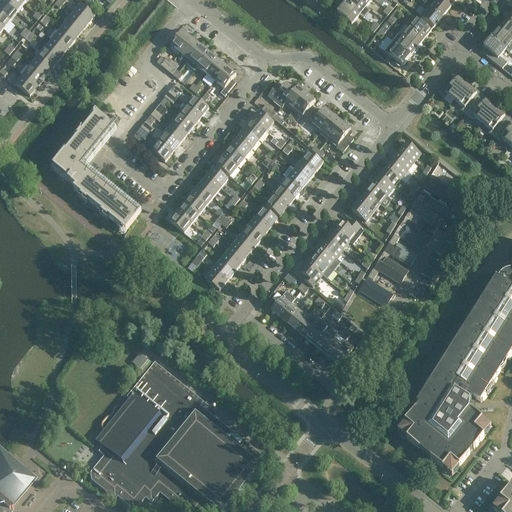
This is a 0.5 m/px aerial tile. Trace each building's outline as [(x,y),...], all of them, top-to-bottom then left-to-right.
[(25,5),(18,0),(5,0),(3,2),(17,14),(25,5)] [(366,8),(355,0),(349,0),(345,5),(359,17),(366,8)] [(373,0),(372,0),(355,0),(366,8),(373,0)] [(455,4),(449,0),(436,0),(435,2),(448,13),(455,4)] [(17,14),(3,2),(0,6),(0,14),(10,23),(17,14)] [(63,7),(58,2),(55,6),(60,11),(63,7)] [(448,13),(435,2),(428,10),(441,21),(448,13)] [(359,17),(345,5),(337,15),(339,17),(338,18),(342,22),(343,21),(351,27),(359,17)] [(95,18),(81,6),(74,15),(88,27),(95,18)] [(441,21),(428,10),(421,19),(434,29),(441,21)] [(10,23),(0,14),(0,29),(3,32),(10,23)] [(41,18),(36,14),(33,18),(38,22),(41,18)] [(88,27),(74,15),(67,24),(81,36),(88,27)] [(431,33),(417,22),(413,18),(405,27),(410,31),(424,42),(431,33)] [(49,24),(44,20),(40,24),(46,28),(49,24)] [(511,27),(506,22),(498,31),(511,41),(511,27)] [(81,36),(67,24),(60,33),(74,45),(81,36)] [(424,42),(410,31),(403,39),(417,50),(424,42)] [(511,43),(511,41),(498,31),(491,40),(506,51),(511,43)] [(23,33),(20,37),(24,40),(25,41),(26,41),(28,37),(23,33)] [(74,45),(60,33),(52,42),(66,53),(74,45)] [(174,49),(180,54),(191,40),(182,33),(171,47),(169,49),(172,52),(174,49)] [(417,50),(403,39),(398,35),(392,43),(392,44),(410,58),(417,50)] [(191,40),(180,54),(186,59),(184,61),(187,64),(189,61),(200,47),(191,40)] [(506,51),(491,40),(484,49),(485,50),(483,54),(486,56),(486,57),(501,69),(506,63),(500,58),(506,51)] [(66,53),(52,42),(45,51),(59,62),(66,53)] [(392,44),(385,53),(389,56),(388,57),(397,64),(395,66),(399,69),(400,67),(402,69),(410,58),(392,44)] [(187,64),(186,65),(195,72),(198,69),(209,55),(200,47),(189,61),(187,64)] [(59,62),(45,51),(38,60),(52,71),(59,62)] [(209,55),(198,69),(207,76),(218,62),(209,55)] [(161,59),(157,64),(161,67),(161,66),(167,71),(168,70),(174,63),(168,58),(165,62),(161,59)] [(52,71),(38,60),(31,69),(45,80),(52,71)] [(218,62),(207,76),(216,83),(227,69),(218,62)] [(174,63),(168,70),(174,75),(172,77),(175,79),(179,74),(176,72),(176,71),(179,67),(174,63)] [(6,67),(0,74),(5,78),(11,71),(6,67)] [(45,80),(31,69),(24,78),(38,89),(45,80)] [(227,69),(216,83),(225,90),(221,95),(225,98),(236,84),(233,81),(236,77),(227,69)] [(446,95),(455,103),(467,88),(458,80),(457,80),(452,77),(439,93),(444,97),(446,95)] [(38,89),(24,78),(16,87),(30,98),(38,89)] [(285,105),(287,106),(300,90),(298,88),(295,92),(287,85),(282,91),(277,87),(268,98),(282,109),(285,105)] [(193,93),(197,96),(201,91),(197,88),(193,93)] [(477,96),(467,88),(455,103),(463,110),(462,112),(467,116),(477,104),(473,101),(477,96)] [(300,90),(287,106),(297,115),(310,98),(300,90)] [(209,110),(195,99),(193,97),(190,100),(193,102),(188,108),(202,119),(209,110)] [(310,98),(297,115),(307,123),(315,113),(310,109),(316,103),(310,98)] [(481,108),(477,104),(467,116),(472,120),(474,118),(483,125),(495,110),(485,102),(481,108)] [(262,111),(271,118),(275,114),(266,106),(262,111)] [(160,108),(154,117),(161,122),(167,113),(160,108)] [(202,119),(188,108),(183,114),(180,112),(178,115),(195,128),(202,119)] [(320,117),(315,113),(307,123),(317,131),(330,115),(325,110),(320,117)] [(505,118),(495,110),(483,125),(491,132),(490,134),(495,139),(505,127),(501,124),(505,118)] [(274,125),(260,113),(252,123),(267,134),(274,125)] [(140,215),(82,168),(115,129),(97,115),(52,170),(127,231),(140,215)] [(195,128),(178,115),(176,118),(178,120),(173,126),(187,137),(195,128)] [(330,115),(317,131),(327,139),(341,123),(330,115)] [(117,126),(121,121),(115,116),(111,121),(117,126)] [(152,116),(148,120),(153,124),(157,120),(152,116)] [(267,134),(252,123),(245,131),(260,143),(267,134)] [(341,123),(327,139),(337,148),(336,149),(343,155),(354,141),(353,141),(349,138),(349,137),(351,135),(351,133),(350,132),(351,131),(341,123)] [(187,137),(173,126),(168,132),(166,130),(164,133),(180,146),(187,137)] [(279,127),(275,133),(274,132),(271,135),(279,141),(286,132),(279,127)] [(511,127),(509,131),(505,127),(495,139),(501,143),(502,141),(511,148),(511,146),(511,127)] [(260,143),(245,131),(238,140),(235,137),(235,138),(252,152),(260,143)] [(180,146),(164,133),(162,135),(164,137),(159,143),(173,155),(180,146)] [(252,152),(235,138),(233,140),(233,143),(235,144),(231,149),(245,161),(252,152)] [(173,155),(159,143),(154,149),(152,147),(149,150),(152,152),(151,153),(165,164),(173,155)] [(408,144),(400,153),(414,164),(422,155),(408,144)] [(245,161),(231,149),(224,158),(238,170),(245,161)] [(315,154),(322,159),(324,156),(318,151),(315,154)] [(324,165),(310,153),(302,163),(316,174),(324,165)] [(414,164),(400,153),(394,161),(408,173),(414,164)] [(238,170),(224,158),(216,167),(231,179),(238,170)] [(394,161),(387,170),(401,181),(405,185),(412,176),(408,173),(394,161)] [(316,174),(302,163),(295,172),(309,183),(316,174)] [(290,168),(283,176),(288,180),(302,192),(309,183),(295,172),(290,168)] [(228,181),(214,169),(207,179),(221,190),(228,181)] [(401,181),(387,170),(380,178),(394,189),(401,181)] [(432,176),(423,191),(450,208),(459,194),(432,176)] [(394,189),(380,178),(373,187),(387,198),(394,189)] [(221,190),(207,179),(200,188),(214,199),(221,190)] [(288,180),(281,189),(295,201),(298,196),(300,198),(302,198),(305,194),(302,192),(288,180)] [(387,198),(373,187),(366,195),(380,206),(387,198)] [(214,199),(200,188),(192,196),(206,208),(214,199)] [(295,201),(281,189),(273,198),(287,210),(295,201)] [(380,206),(366,195),(359,203),(373,215),(380,206)] [(206,208),(192,196),(185,205),(199,217),(206,208)] [(287,210),(273,198),(266,208),(280,219),(287,210)] [(415,216),(435,229),(441,218),(417,203),(416,202),(406,219),(411,222),(415,216)] [(373,215),(359,203),(352,212),(366,223),(373,215)] [(199,217),(185,205),(178,214),(192,226),(199,217)] [(278,221),(264,210),(256,219),(270,230),(278,221)] [(192,226),(178,214),(170,223),(184,235),(192,226)] [(270,230),(256,219),(249,228),(263,239),(270,230)] [(421,228),(411,222),(406,219),(400,228),(406,232),(401,238),(421,251),(428,240),(417,234),(421,228)] [(365,232),(352,221),(347,226),(343,223),(340,228),(338,226),(335,226),(333,229),(354,246),(365,232)] [(224,222),(221,226),(227,230),(230,227),(224,222)] [(263,239),(249,228),(242,237),(256,248),(263,239)] [(386,233),(382,240),(385,243),(393,230),(390,228),(386,233)] [(354,246),(333,229),(331,232),(331,235),(333,236),(329,240),(343,252),(350,244),(353,247),(354,246)] [(438,253),(447,259),(454,249),(451,247),(457,239),(451,235),(446,242),(446,241),(438,253)] [(256,248),(242,237),(235,246),(249,257),(256,248)] [(343,252),(329,240),(322,249),(336,260),(343,252)] [(412,254),(398,245),(395,250),(389,246),(385,252),(410,268),(414,262),(409,259),(412,254)] [(249,257),(235,246),(228,255),(242,266),(249,257)] [(336,260),(322,249),(316,257),(334,272),(341,264),(336,260)] [(199,255),(197,259),(202,263),(204,259),(207,256),(202,252),(199,255)] [(242,266),(228,255),(220,263),(234,275),(242,266)] [(334,272),(316,257),(309,266),(323,277),(327,281),(334,272)] [(383,264),(379,262),(375,269),(401,286),(410,272),(388,257),(383,264)] [(194,262),(191,265),(196,269),(199,266),(202,263),(197,259),(194,262)] [(234,275),(220,263),(213,272),(227,284),(234,275)] [(323,277),(309,266),(302,274),(316,286),(323,277)] [(423,274),(434,280),(437,274),(426,268),(423,274)] [(227,284),(213,272),(206,282),(220,293),(227,284)] [(419,406),(416,410),(398,432),(452,477),(470,454),(469,454),(473,450),(491,428),(470,410),(470,409),(474,410),(475,399),(481,403),(480,403),(481,404),(487,397),(493,386),(497,378),(511,353),(511,274),(509,275),(506,277),(503,279),(501,282),(496,279),(492,286),(489,287),(487,290),(486,289),(486,290),(487,290),(485,293),(485,297),(477,309),(474,311),(472,314),(471,313),(471,314),(470,317),(470,320),(462,333),(459,335),(457,337),(456,337),(456,338),(455,341),(455,344),(447,357),(444,359),(442,361),(441,360),(441,361),(441,362),(440,365),(440,368),(417,405),(419,406)] [(422,285),(430,288),(433,280),(425,277),(422,285)] [(360,292),(387,309),(395,295),(368,279),(360,292)] [(280,319),(291,305),(295,300),(286,293),(271,312),(280,319)] [(291,305),(280,319),(288,325),(300,311),(291,305)] [(300,311),(288,325),(297,332),(308,318),(300,311)] [(312,314),(308,318),(297,332),(305,339),(320,321),(312,314)] [(320,321),(305,339),(314,346),(329,328),(320,321)] [(329,328),(314,346),(322,353),(336,335),(337,335),(329,328)] [(336,335),(322,353),(331,360),(345,342),(336,335)] [(345,342),(331,360),(339,367),(353,349),(345,342)] [(205,404),(173,378),(155,364),(127,399),(130,401),(96,443),(103,448),(99,453),(104,458),(91,474),(91,481),(114,499),(116,497),(133,510),(137,510),(146,500),(152,504),(160,495),(181,511),(203,511),(209,506),(215,511),(226,511),(262,468),(257,464),(262,457),(201,408),(205,404)] [(32,476),(17,464),(0,449),(0,511),(8,511),(9,511),(8,511),(11,511),(12,511),(13,511),(14,509),(12,508),(36,480),(32,476)] [(511,511),(511,485),(493,510),(495,511),(511,511)]
